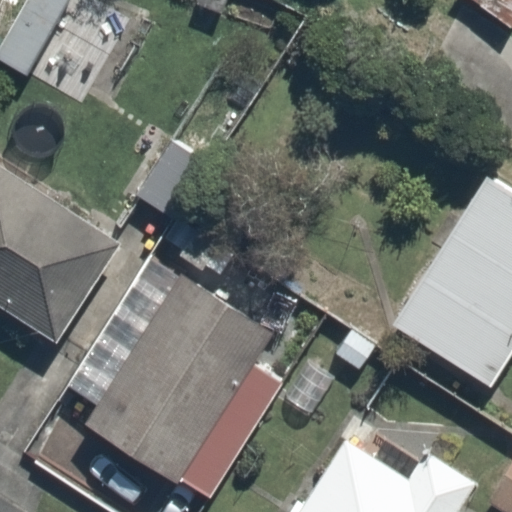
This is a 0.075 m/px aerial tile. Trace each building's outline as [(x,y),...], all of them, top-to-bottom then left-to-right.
[(76,10),(64,3),(65,0),(14,0),(0,23),(0,61),(19,74),(41,39),(53,47),(76,10)] [(190,0),(212,11),(217,0),(190,0)] [(164,216),(210,157),(168,124),(122,183),(164,216)] [(0,309),(40,336),(112,229),(0,154),(0,309)] [(511,330),(511,182),(477,160),(380,309),(483,375),(511,330)] [(204,498),(277,386),(242,363),(261,335),(169,274),(77,415),(204,498)] [(462,511),(471,500),(460,492),(471,477),(417,441),(400,466),(336,422),(275,511),(462,511)] [(511,511),(511,452),(481,496),(504,511),(511,511)]
